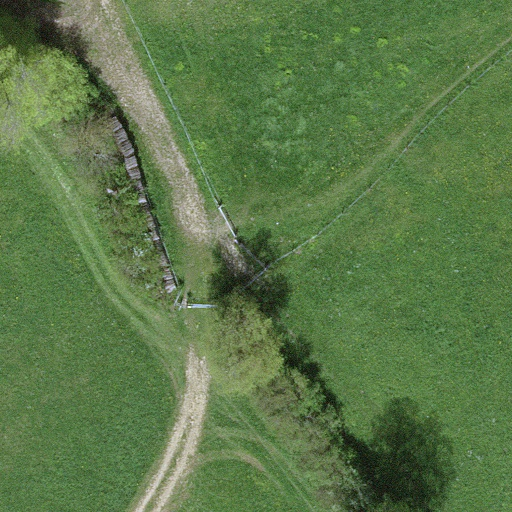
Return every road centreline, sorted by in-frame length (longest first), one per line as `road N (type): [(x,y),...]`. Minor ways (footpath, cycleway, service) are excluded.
road 1 (track): [(207,269),(316,213),(464,64),(511,28)]
road 2 (track): [(135,62),(207,269)]
road 3 (track): [(210,355),(143,511)]
road 4 (track): [(14,0),(135,62)]
